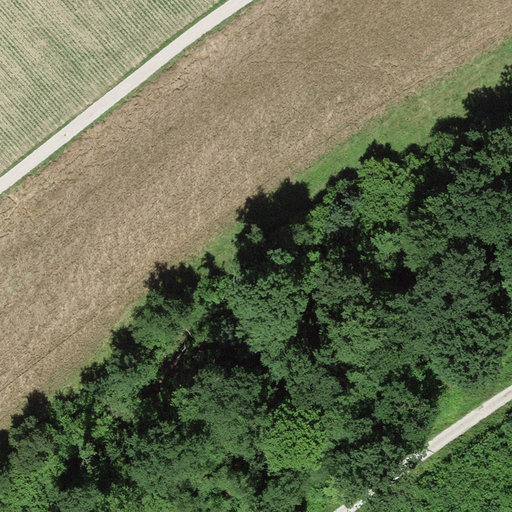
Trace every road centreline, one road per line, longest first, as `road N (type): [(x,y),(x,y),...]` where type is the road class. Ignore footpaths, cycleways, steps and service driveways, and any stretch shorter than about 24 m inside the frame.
road 1 (track): [(247,0),(0,191)]
road 2 (track): [(511,392),(340,511)]
